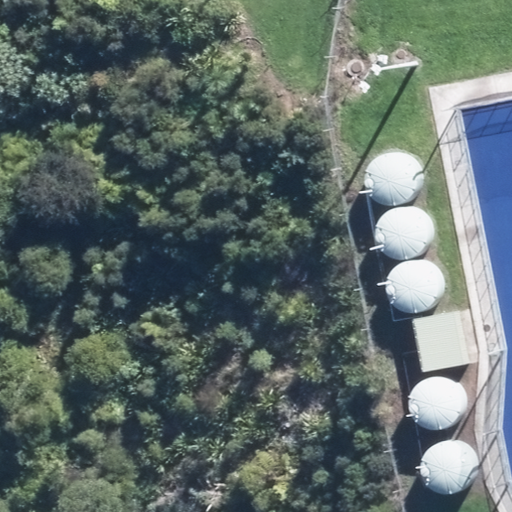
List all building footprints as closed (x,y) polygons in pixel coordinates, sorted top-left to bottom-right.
[(391,186),(399,187),(407,186),(414,181),(420,175),(423,168),(423,160),(421,152),(417,145),(410,140),(402,138),(394,138),(386,140),(380,146),(375,153),(374,161),(374,169),(378,176),(384,182),(391,186)] [(404,246),(412,247),(420,246),(427,242),(432,236),(436,228),(436,220),(434,212),(430,205),(423,200),(415,198),(407,198),(399,201),(393,206),(388,213),(387,221),(387,229),(391,236),(397,242),(404,246)] [(416,294),(424,295),(432,294),(439,290),(445,284),(448,276),(448,268),(446,260),(442,254),(435,249),(427,246),(419,246),(411,249),(405,254),(400,261),(399,269),(399,277),(403,285),(409,291),(416,294)] [(418,305),(427,358),(475,351),(466,298),(418,305)] [(436,415),(445,416),(453,414),(460,410),(465,404),(468,397),(469,388),(467,381),(462,374),(456,369),(448,366),(440,366),(432,369),(425,374),(421,381),(419,389),(420,397),(423,405),(429,411),(436,415)] [(449,476),(457,477),(465,475),(472,471),(477,465),(480,458),(481,450),(479,442),(474,435),(468,430),(460,428),(452,428),(444,430),(437,436),(433,443),(431,451),(432,459),(435,466),(441,472),(449,476)]
